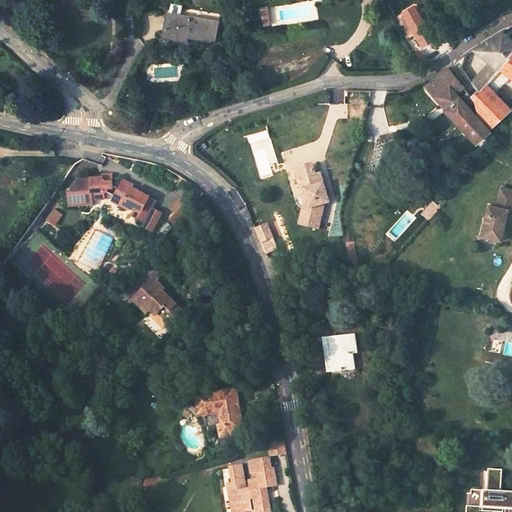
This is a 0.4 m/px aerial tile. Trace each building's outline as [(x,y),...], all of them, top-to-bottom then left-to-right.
[(259,20),(267,19),(265,2),(256,3),(259,20)] [(426,48),(440,40),(419,4),(405,11),(426,48)] [(189,38),(215,41),(218,21),(167,13),(163,34),(189,38)] [(472,82),(478,91),(482,88),(491,96),(494,93),(511,77),(511,38),(504,31),(490,39),(474,50),(490,63),(472,82)] [(426,87),(476,142),(490,130),(477,118),(456,94),(464,87),(449,67),(427,85),(426,87)] [(482,88),(478,91),(472,97),(467,91),(461,96),(470,106),(475,101),(479,116),(477,118),(490,130),(510,111),(494,93),(491,96),(482,88)] [(304,209),(301,224),(319,229),(323,210),(322,205),(330,202),(321,174),(316,176),(313,165),(296,170),(302,192),(307,191),(310,202),(313,204),(311,210),(304,209)] [(65,198),(66,209),(90,207),(90,203),(102,202),(101,196),(105,196),(111,200),(110,204),(132,214),(129,219),(143,226),(153,204),(127,192),(129,189),(119,184),(115,191),(110,188),(109,177),(99,178),(99,181),(74,184),(65,198)] [(511,188),(501,187),(497,206),(489,204),(482,236),(502,240),(506,222),(509,209),(511,209),(511,188)] [(303,208),(304,209),(311,210),(313,204),(310,202),(307,191),(302,192),(306,202),(305,202),(304,201),(303,200),(302,199),(301,197),(295,199),(296,201),(297,203),(298,204),(299,206),(301,207),(303,208)] [(176,226),(193,204),(182,195),(165,217),(176,226)] [(58,217),(51,212),(44,222),(51,227),(58,217)] [(255,229),(261,243),(273,238),(267,224),(255,229)] [(273,239),(262,244),(267,257),(274,255),(273,253),(277,251),(273,239)] [(156,277),(135,298),(152,315),(155,312),(161,318),(163,316),(173,326),(186,312),(164,290),(167,288),(156,277)] [(326,353),(328,371),(356,367),(354,351),(358,350),(355,333),(328,336),(330,353),(326,353)] [(214,428),(214,439),(224,439),(223,434),(233,434),(230,393),(190,395),(192,415),(213,414),(218,414),(219,428),(214,428)] [(285,442),(272,447),(273,458),(288,456),(285,442)] [(253,511),(268,511),(267,503),(259,504),(258,496),(261,496),(260,490),(265,490),(275,489),(273,472),(271,472),(270,461),(251,464),(252,475),(258,474),(259,482),(249,483),(250,490),(245,491),(241,468),(230,469),(232,485),(227,486),(229,503),(221,504),(221,511),(250,511),(249,503),(253,503),(253,511)] [(505,511),(505,508),(511,509),(511,491),(488,490),(490,468),(475,467),(474,489),(471,489),(470,506),(495,508),(494,511),(505,511)] [(259,504),(267,503),(265,490),(260,490),(261,496),(258,496),(259,504)]
